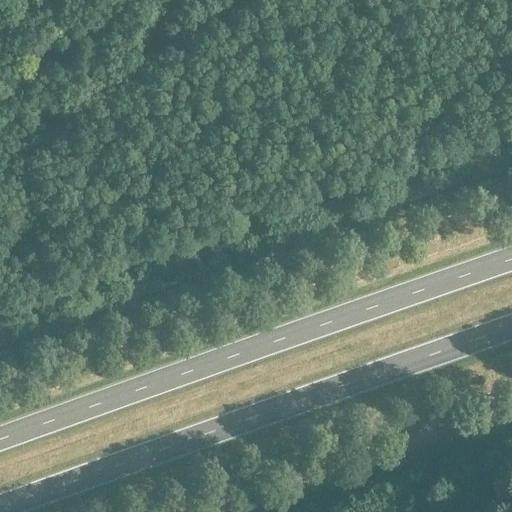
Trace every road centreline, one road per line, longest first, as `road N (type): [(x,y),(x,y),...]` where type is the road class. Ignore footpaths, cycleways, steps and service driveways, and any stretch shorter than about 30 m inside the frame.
road 1 (trunk): [(511,262),(0,438)]
road 2 (trunk): [(0,504),(511,328)]
